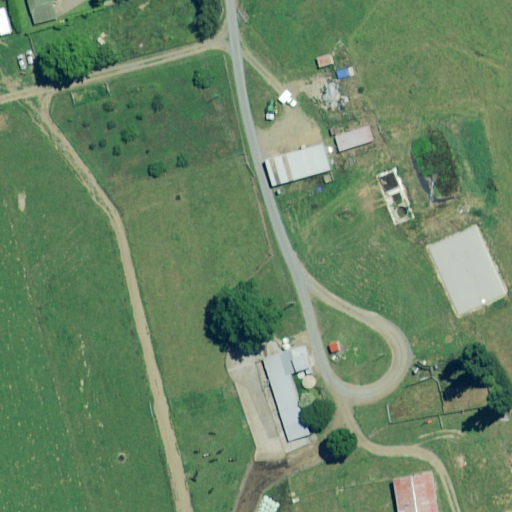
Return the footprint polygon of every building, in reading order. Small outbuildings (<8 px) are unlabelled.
[(28,0),(36,27),(59,20),(53,0),(28,0)] [(335,64),(332,55),(318,59),(321,68),(335,64)] [(376,141),(371,126),(337,136),(341,151),(376,141)] [(332,170),(324,145),(267,161),(275,186),(332,170)] [(312,368),(304,345),(264,358),(290,441),(311,434),(292,374),(312,368)] [(438,511),(434,474),(396,479),(400,511),(438,511)]
